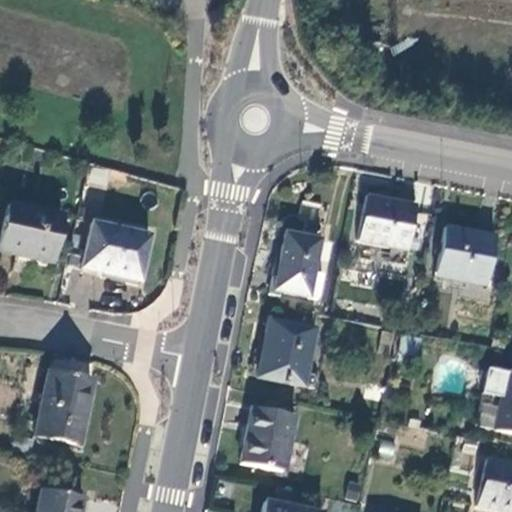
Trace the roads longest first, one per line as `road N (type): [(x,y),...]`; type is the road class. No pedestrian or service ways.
road 1 (residential): [(0,323),(198,357)]
road 2 (tertiary): [(338,134),(511,167)]
road 3 (primary): [(198,357),(230,192)]
road 4 (primary): [(168,511),(198,357)]
